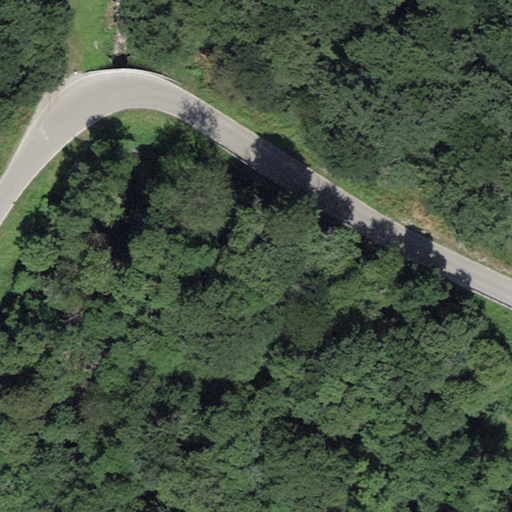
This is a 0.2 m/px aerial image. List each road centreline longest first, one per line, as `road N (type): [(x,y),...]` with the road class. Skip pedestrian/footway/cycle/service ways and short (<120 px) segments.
road 1 (tertiary): [(0,201),(72,110),(110,92),(153,94),(378,229),(511,294)]
road 2 (track): [(43,0),(40,109),(22,167)]
